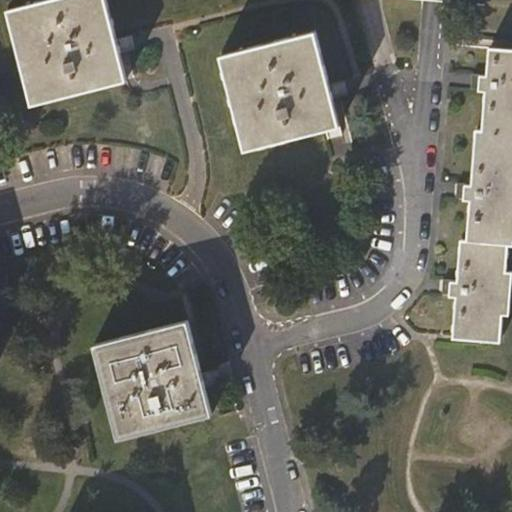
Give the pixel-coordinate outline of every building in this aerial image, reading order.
[(126,81),(104,0),(53,0),(7,12),(32,105),(126,81)] [(511,0),(401,0),(511,9),(511,0)] [(336,128),(314,35),(221,57),(243,151),(336,128)] [(511,52),(489,50),(487,77),(474,76),(472,93),(486,95),(482,132),(476,131),(470,189),(455,187),(454,201),(469,203),(466,241),(462,240),(458,284),(442,282),(441,296),(456,297),(453,339),(499,342),(509,247),(511,247),(511,52)] [(213,416),(188,322),(93,348),(119,442),(213,416)]
